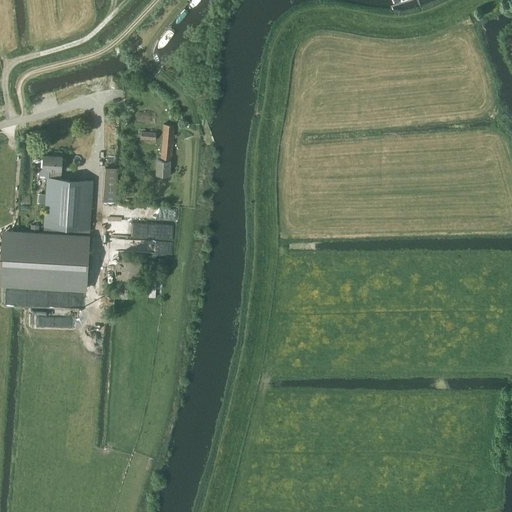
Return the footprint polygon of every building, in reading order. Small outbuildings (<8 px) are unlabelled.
[(170,176),(174,125),(164,124),(161,160),(157,160),(156,175),(170,176)] [(156,140),(156,132),(142,131),(141,139),(156,140)] [(40,167),(39,174),(46,175),(46,177),(48,177),(48,178),(49,178),(60,178),(61,170),(62,170),(62,169),(64,169),(65,168),(66,160),(64,159),(63,159),(63,156),(44,155),(43,168),(40,167)] [(117,202),(118,167),(106,166),(104,201),(117,202)] [(48,178),(44,226),(90,229),(93,181),(60,178),(49,178),(48,178)] [(90,229),(44,226),(44,233),(18,231),(8,230),(3,234),(0,277),(0,283),(87,288),(89,263),(90,236),(90,229)] [(145,270),(146,267),(146,263),(144,260),(143,257),(140,255),(137,253),(134,252),(130,252),(127,253),(124,255),(121,257),(119,260),(118,263),(118,267),(119,270),(120,273),(122,276),(125,278),(129,279),(132,280),(135,279),(139,278),(141,276),(144,273),(145,270)]
